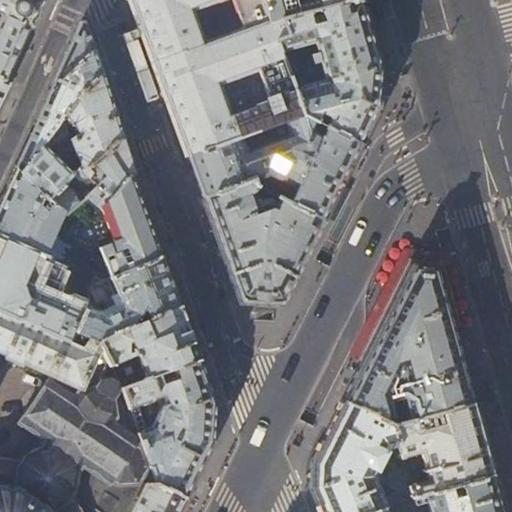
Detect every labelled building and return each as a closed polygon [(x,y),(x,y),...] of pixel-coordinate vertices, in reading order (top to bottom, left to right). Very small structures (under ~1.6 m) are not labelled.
[(0,0),(0,79),(4,81),(10,67),(23,38),(33,16),(39,0),(0,0)] [(131,0),(152,57),(172,112),(198,182),(204,197),(252,179),(256,188),(322,220),(340,184),(360,144),(303,117),(275,40),(287,35),(281,21),(351,0),(131,0)] [(374,42),(362,0),(351,0),(281,21),(287,35),(275,40),(303,117),(360,144),(370,124),(377,109),(381,69),(374,42)] [(379,0),(383,14),(391,12),(387,0),(379,0)] [(56,80),(56,81),(60,82),(95,50),(91,40),(85,24),(84,23),(81,23),(65,59),(56,80)] [(43,111),(17,168),(19,170),(79,96),(104,74),(100,64),(95,50),(60,82),(56,81),(43,111)] [(80,166),(83,169),(125,138),(119,122),(104,74),(79,96),(19,170),(48,199),(80,166)] [(129,153),(125,138),(83,169),(80,166),(48,199),(62,213),(64,214),(85,197),(101,209),(107,203),(131,174),(136,172),(129,153)] [(0,236),(45,256),(62,213),(48,199),(19,170),(17,168),(0,205),(0,236)] [(139,196),(131,174),(107,203),(113,219),(82,244),(94,264),(104,269),(110,266),(115,276),(161,256),(154,237),(139,196)] [(241,301),(281,303),(300,266),(322,220),(256,188),(252,179),(204,197),(220,243),(241,301)] [(45,256),(0,236),(0,311),(71,341),(84,309),(39,290),(45,256)] [(84,309),(71,341),(85,347),(89,340),(94,342),(98,340),(180,307),(170,281),(161,256),(115,276),(102,282),(98,279),(84,309)] [(383,324),(344,402),(391,424),(400,421),(397,413),(392,414),(386,394),(401,365),(409,395),(403,396),(408,419),(473,402),(470,390),(436,268),(412,266),(405,279),(389,312),(383,324)] [(108,361),(120,386),(199,360),(188,330),(180,307),(98,340),(108,361)] [(0,350),(5,352),(6,353),(7,355),(7,356),(9,356),(8,358),(9,358),(20,363),(21,361),(23,361),(53,374),(83,388),(99,382),(108,361),(98,340),(94,342),(89,340),(85,347),(71,341),(0,311),(0,350)] [(151,469),(157,484),(184,497),(201,465),(212,441),(215,402),(208,383),(199,360),(120,386),(129,410),(140,439),(151,469)] [(0,511),(128,511),(142,484),(140,484),(151,469),(140,439),(136,436),(135,437),(118,425),(129,410),(120,403),(120,400),(120,398),(119,396),(115,393),(115,391),(116,389),(115,386),(114,384),(113,383),(111,381),(109,380),(107,380),(104,380),(103,380),(101,381),(99,382),(83,388),(53,374),(50,379),(49,379),(48,380),(47,380),(19,421),(20,424),(10,440),(7,445),(0,456),(0,511)] [(317,499),(322,511),(371,511),(385,506),(386,505),(374,477),(385,483),(394,486),(398,484),(405,498),(411,496),(408,486),(404,473),(400,459),(397,463),(391,460),(393,456),(386,452),(389,447),(396,443),(391,424),(344,402),(332,427),(323,445),(314,463),(313,488),(317,499)] [(475,409),(473,402),(408,419),(400,421),(391,424),(396,443),(400,459),(404,473),(411,472),(414,484),(408,486),(411,496),(426,492),(493,475),(475,409)] [(503,511),(501,504),(493,475),(426,492),(430,511),(386,511),(385,506),(371,511),(503,511)] [(157,484),(142,484),(128,511),(176,511),(184,497),(157,484)]
